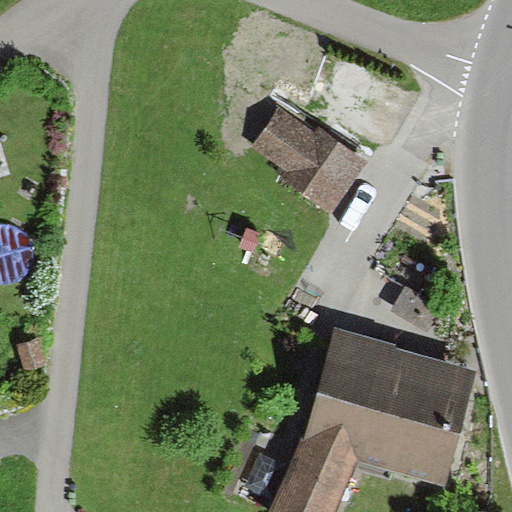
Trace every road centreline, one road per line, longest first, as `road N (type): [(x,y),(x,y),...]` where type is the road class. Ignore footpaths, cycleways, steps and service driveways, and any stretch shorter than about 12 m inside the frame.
road 1 (track): [(48,511),(108,0)]
road 2 (tertiary): [(511,51),(489,166),(511,326)]
road 3 (track): [(294,0),(503,70)]
